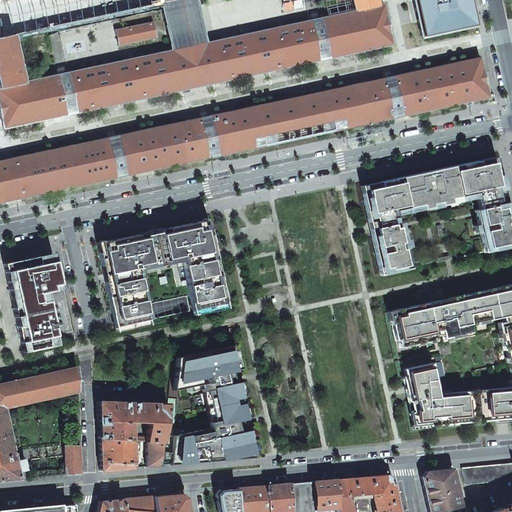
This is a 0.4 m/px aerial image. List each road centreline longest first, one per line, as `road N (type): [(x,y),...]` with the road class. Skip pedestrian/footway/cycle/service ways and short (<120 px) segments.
road 1 (residential): [(511,122),(0,234)]
road 2 (residential): [(401,460),(0,496)]
